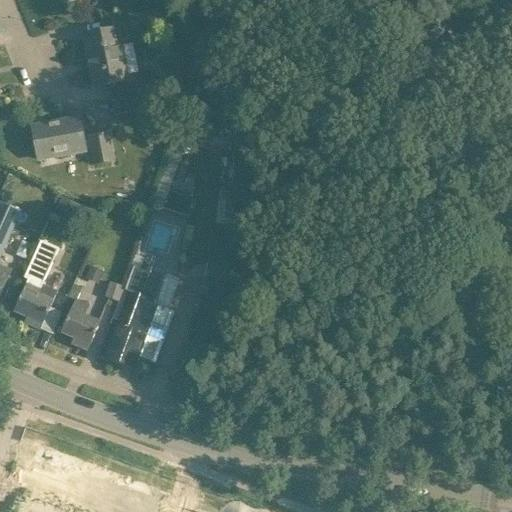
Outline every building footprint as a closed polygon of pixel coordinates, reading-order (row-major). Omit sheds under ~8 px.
[(129,17),(132,33),(163,27),(159,10),(129,17)] [(118,30),(103,33),(84,37),(94,88),(129,81),(118,30)] [(150,108),(145,81),(129,85),(134,112),(150,108)] [(205,93),(200,84),(193,88),(197,97),(205,93)] [(191,123),(211,124),(212,115),(207,115),(207,109),(192,108),(191,123)] [(32,129),(36,149),(38,160),(84,151),(84,150),(92,148),(95,165),(112,161),(110,154),(107,134),(89,137),(89,139),(82,140),(78,120),(32,129)] [(187,215),(193,195),(170,189),(164,208),(187,215)] [(219,192),(218,206),(232,207),(233,193),(219,192)] [(62,199),(57,210),(75,217),(80,207),(62,199)] [(0,295),(6,282),(11,270),(0,265),(0,260),(2,255),(7,244),(21,211),(20,211),(0,202),(0,295)] [(77,216),(99,226),(103,215),(82,205),(77,216)] [(20,302),(15,313),(28,319),(25,325),(41,332),(49,314),(54,304),(52,303),(57,292),(43,285),(58,249),(40,242),(24,279),(30,282),(20,302)] [(222,310),(225,264),(204,263),(202,309),(222,310)] [(92,267),(87,280),(97,284),(103,272),(92,267)] [(116,341),(109,362),(133,370),(138,358),(138,356),(153,361),(160,343),(158,342),(165,322),(154,318),(159,303),(156,302),(165,279),(133,267),(114,319),(123,322),(116,341)] [(110,283),(104,298),(119,303),(124,288),(110,283)] [(76,302),(68,322),(62,335),(75,340),(73,346),(88,353),(101,324),(86,317),(90,308),(76,302)] [(0,459),(0,494),(36,503),(41,484),(19,478),(22,465),(0,459)] [(0,511),(34,511),(36,503),(14,498),(0,494),(0,511)]
